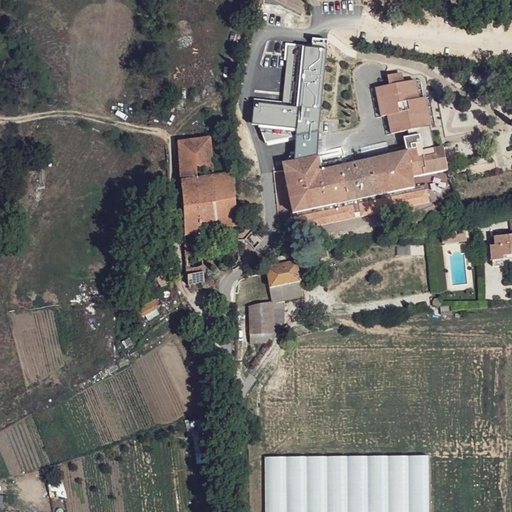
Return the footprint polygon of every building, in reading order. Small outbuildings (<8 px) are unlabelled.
[(301,0),(275,0),(282,3),(283,0),(286,0),(299,11),(303,2),(301,0)] [(404,138),(407,152),(416,150),(418,158),(434,155),(433,149),(430,126),(436,125),(430,97),(423,98),(419,79),(404,81),(402,73),(388,75),(390,85),(376,88),(381,116),(388,115),(391,134),(408,130),(409,137),(404,138)] [(178,142),(185,236),(231,227),(230,266),(232,266),(234,265),(235,264),(237,262),(237,260),(238,258),(236,226),(232,174),(224,175),(212,176),(210,137),(178,142)] [(282,164),(297,231),(356,218),(355,213),(360,212),(361,217),(429,203),(426,190),(428,189),(427,185),(414,187),(412,178),(447,171),(443,147),(433,149),(434,155),(418,158),(416,150),(407,152),(322,171),(319,157),(282,164)] [(229,154),(221,155),(224,175),(232,174),(229,154)] [(511,219),(511,220),(511,231),(511,235),(494,237),(495,245),(491,246),(492,261),(503,260),(503,256),(511,255),(511,219)] [(457,231),(441,233),(443,243),(459,242),(457,231)] [(457,231),(459,242),(467,241),(466,231),(457,231)] [(185,244),(188,286),(204,283),(209,277),(208,265),(202,264),(202,241),(185,244)] [(302,256),(304,264),(328,258),(327,251),(302,256)] [(266,268),(272,303),(272,304),(284,302),(304,298),(297,263),(266,268)] [(158,276),(163,287),(167,285),(163,273),(158,276)] [(163,287),(153,291),(157,299),(161,305),(173,299),(167,285),(163,287)] [(135,311),(139,318),(161,305),(157,299),(135,311)] [(435,300),(433,301),(433,303),(433,304),(433,306),(435,307),(436,308),(437,308),(439,307),(440,306),(441,305),(441,304),(441,302),(440,301),(439,300),(437,299),(436,299),(435,300)] [(284,302),(272,304),(273,324),(285,324),(284,302)] [(272,303),(250,307),(250,335),(273,334),(273,324),(272,304),(272,303)] [(450,305),(441,305),(440,306),(441,315),(451,314),(450,305)] [(250,335),(250,344),(266,344),(273,334),(250,335)] [(428,511),(428,455),(265,457),(265,511),(428,511)]
